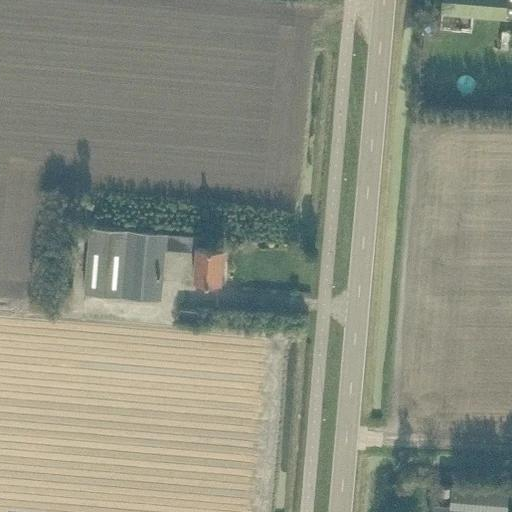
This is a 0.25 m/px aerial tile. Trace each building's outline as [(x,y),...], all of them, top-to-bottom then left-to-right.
[(505,0),(443,0),(443,10),(504,15),(505,0)] [(89,240),(85,289),(123,293),(123,291),(160,294),(165,245),(166,230),(167,228),(129,225),(129,226),(91,223),(89,240)] [(181,231),(179,246),(198,247),(195,276),(221,278),(224,244),(204,243),(205,233),(181,231)] [(200,305),(180,304),(179,314),(199,316),(200,305)] [(507,487),(463,484),(454,483),(452,503),(436,501),(435,511),(481,511),(482,508),(505,509),(504,511),(511,511),(511,507),(506,507),(507,487)]
